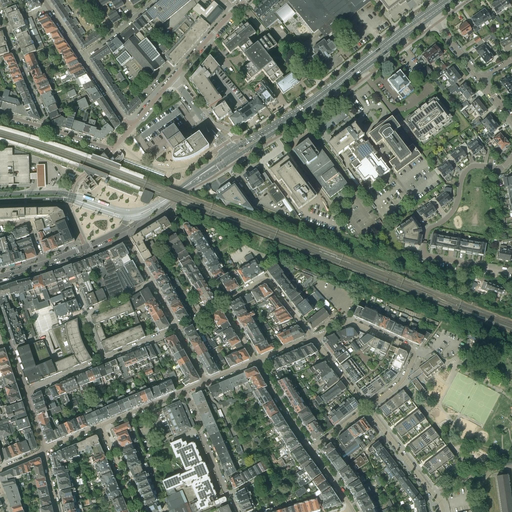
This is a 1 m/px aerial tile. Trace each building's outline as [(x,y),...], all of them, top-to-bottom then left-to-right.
[(57,11),(63,7),(62,5),(65,3),(63,0),(54,7),(57,11)] [(110,2),(108,0),(103,0),(99,3),(102,7),(104,9),(108,7),(106,4),(110,2)] [(192,0),(191,0),(162,0),(146,13),(154,22),(155,22),(159,27),(162,25),(192,0)] [(265,0),(261,4),(269,12),(271,10),(269,9),(272,7),(265,0)] [(290,0),(285,4),(276,12),(278,13),(277,14),(281,19),(282,20),(293,12),(291,10),(293,8),(314,34),(324,25),(330,33),(355,13),(369,2),(367,0),(290,0)] [(378,0),(388,12),(398,4),(400,6),(407,0),(378,0)] [(499,11),(502,9),(497,0),(493,3),(491,5),(497,15),(500,13),(499,11)] [(497,0),(502,9),(506,6),(507,8),(510,6),(506,0),(497,0)] [(124,5),(121,1),(113,6),(116,10),(124,5)] [(205,11),(198,4),(192,10),(200,17),(210,27),(224,11),(214,2),(205,11)] [(27,9),(28,12),(41,7),(41,6),(39,3),(28,7),(29,8),(27,9)] [(261,4),(257,8),(263,14),(266,12),(267,14),(269,12),(261,4)] [(23,20),(21,17),(17,6),(12,8),(5,11),(11,26),(24,57),(44,48),(42,43),(34,46),(23,20)] [(60,16),(69,9),(67,7),(64,9),(63,7),(57,11),(60,16)] [(253,12),(258,19),(261,16),(263,18),(265,16),(263,14),(257,8),(253,12)] [(63,20),(68,17),(69,16),(68,14),(71,12),(69,9),(60,16),(63,20)] [(495,19),(495,18),(493,15),(490,17),(485,10),(482,12),(481,11),(477,14),(484,24),(488,21),(488,22),(491,20),(492,21),(495,19)] [(110,11),(106,13),(107,15),(107,16),(110,20),(118,15),(115,11),(112,13),(110,11)] [(276,12),(275,12),(273,13),(262,24),(267,29),(278,20),(281,19),(277,14),(278,13),(276,12)] [(142,17),(151,27),(153,25),(151,22),(152,21),(153,23),(154,22),(146,13),(142,17)] [(480,26),(484,24),(477,14),(473,17),(474,17),(471,19),(476,26),(473,28),(476,33),(479,30),(478,29),(481,27),(480,26)] [(41,24),(51,20),(48,16),(46,15),(34,21),(36,25),(39,23),(40,24),(41,24)] [(117,22),(121,19),(118,15),(110,20),(113,24),(114,26),(118,24),(117,22)] [(138,20),(144,28),(146,26),(148,28),(151,27),(142,17),(138,20)] [(210,27),(200,17),(197,21),(198,22),(172,51),(165,59),(168,63),(174,68),(210,27)] [(222,44),(218,47),(239,73),(247,83),(250,81),(252,79),(261,72),(251,60),(274,41),(269,35),(266,32),(267,31),(256,17),(253,19),(247,24),(244,27),(242,24),(240,25),(226,39),(225,41),(226,41),(222,44)] [(68,27),(77,21),(75,19),(72,20),(71,18),(70,19),(64,23),(68,27)] [(54,25),(51,20),(41,24),(42,27),(38,28),(39,31),(44,29),(54,25)] [(133,24),(139,32),(142,30),(144,32),(146,30),(144,28),(138,20),(133,24)] [(79,24),(77,21),(68,27),(71,32),(77,28),(76,26),(79,24)] [(461,26),(458,29),(463,36),(464,37),(467,35),(468,36),(473,33),(466,23),(465,22),(461,25),(461,26)] [(146,39),(144,38),(143,36),(139,32),(133,24),(118,37),(124,45),(123,46),(126,49),(134,59),(149,77),(161,67),(165,63),(163,60),(165,59),(162,55),(168,50),(167,49),(163,44),(156,50),(146,39)] [(58,31),(54,25),(44,29),(47,36),(50,34),(58,31)] [(73,36),(83,30),(81,28),(78,29),(77,28),(71,32),(73,36)] [(85,33),(83,30),(73,36),(77,41),(82,38),(83,37),(82,35),(85,33)] [(58,31),(50,34),(52,40),(62,36),(58,31)] [(97,31),(93,34),(97,41),(102,38),(97,31)] [(0,56),(9,53),(3,32),(0,32),(0,56)] [(93,34),(89,37),(93,44),(97,41),(93,34)] [(471,37),(476,44),(476,43),(481,40),(476,34),(471,37)] [(481,40),(476,43),(479,46),(479,47),(483,44),(485,43),(485,42),(488,40),(489,42),(493,39),(490,35),(489,35),(481,40)] [(62,36),(52,40),(55,46),(65,41),(62,36)] [(116,38),(112,42),(119,50),(123,46),(116,38)] [(332,52),(336,49),(331,43),(329,40),(325,43),(324,41),(312,49),(314,52),(313,53),(315,55),(312,58),(317,64),(321,61),(322,62),(324,60),(333,53),(332,52)] [(510,50),(504,40),(499,43),(500,45),(505,53),(510,50)] [(57,50),(68,46),(65,41),(55,46),(57,50)] [(86,41),(85,42),(80,45),(82,49),(84,50),(89,46),(86,41)] [(274,41),(251,60),(261,72),(262,71),(272,83),(273,84),(275,82),(277,84),(284,79),(282,77),(283,76),(282,74),(266,54),(277,45),(274,41)] [(119,50),(112,42),(107,46),(113,55),(119,50)] [(479,47),(479,46),(475,49),(481,57),(489,51),(489,50),(491,48),(487,43),(480,48),(479,47)] [(71,50),(68,46),(57,50),(59,55),(71,50)] [(435,58),(436,60),(442,55),(435,46),(432,48),(432,47),(429,50),(435,58)] [(107,47),(102,50),(106,56),(110,52),(107,47)] [(130,62),(134,59),(126,49),(115,57),(116,59),(122,66),(129,60),(130,62)] [(62,56),(64,60),(74,55),(71,50),(59,55),(60,57),(62,56)] [(101,58),(106,56),(102,50),(98,53),(101,58)] [(429,65),(436,60),(435,58),(429,50),(425,53),(425,54),(422,56),(429,65)] [(491,54),(489,51),(481,57),(486,63),(488,62),(492,59),(492,58),(495,57),(492,53),(491,54)] [(98,53),(93,56),(96,61),(98,60),(98,61),(101,58),(98,53)] [(5,62),(6,62),(14,60),(12,55),(13,55),(11,54),(0,57),(0,63),(1,63),(5,62)] [(24,58),(27,65),(36,61),(33,54),(24,58)] [(78,60),(74,55),(64,60),(66,65),(67,65),(78,60)] [(210,56),(201,66),(191,79),(209,108),(222,99),(219,96),(218,97),(207,81),(219,67),(220,68),(210,56)] [(338,57),(328,63),(332,70),(342,64),(338,57)] [(17,65),(14,60),(6,62),(8,66),(7,67),(7,68),(9,67),(17,65)] [(67,65),(70,70),(81,65),(78,60),(67,65)] [(98,60),(96,61),(92,64),(95,68),(101,64),(98,61),(98,60)] [(104,69),(101,64),(95,68),(98,73),(104,69)] [(84,70),(81,65),(70,70),(67,71),(67,72),(68,72),(70,75),(69,76),(69,77),(73,75),(84,70)] [(446,72),(444,70),(435,78),(437,80),(444,75),(448,80),(450,78),(457,73),(452,67),(446,72)] [(42,75),(40,69),(31,73),(33,79),(42,75)] [(98,73),(101,77),(107,73),(104,69),(98,73)] [(21,76),(19,70),(10,73),(12,79),(21,76)] [(88,75),(84,70),(73,75),(76,80),(88,75)] [(400,72),(388,81),(391,85),(391,86),(394,90),(394,89),(398,94),(398,93),(402,99),(414,90),(409,84),(400,72)] [(110,78),(107,73),(101,77),(104,82),(110,78)] [(284,79),(277,84),(276,84),(283,94),(299,83),(292,73),(284,79)] [(448,80),(447,81),(451,86),(448,88),(451,91),(457,86),(455,84),(461,79),(457,73),(451,78),(448,80)] [(45,74),(42,75),(33,79),(36,85),(47,80),(45,74)] [(505,89),(511,83),(511,80),(511,79),(511,78),(511,76),(511,74),(511,75),(508,78),(507,77),(502,80),(500,82),(505,89)] [(63,84),(66,82),(70,81),(70,80),(71,79),(72,81),(74,81),(76,80),(73,75),(69,77),(67,78),(66,78),(61,80),(63,84)] [(79,88),(92,82),(88,75),(76,80),(79,88)] [(16,84),(23,80),(21,76),(12,79),(14,84),(16,84)] [(104,82),(107,86),(113,82),(110,78),(104,82)] [(255,93),(266,106),(270,103),(271,104),(276,99),(275,98),(276,98),(274,95),(273,96),(271,93),(272,92),(267,86),(267,85),(267,84),(264,79),(262,81),(262,82),(258,85),(260,88),(259,89),(255,93)] [(26,86),(23,80),(16,84),(18,88),(16,89),(16,90),(26,86)] [(49,86),(47,80),(36,85),(38,90),(49,86)] [(95,87),(92,82),(79,88),(80,90),(83,88),(85,92),(95,87)] [(450,92),(449,92),(452,95),(455,92),(457,94),(461,91),(463,94),(469,89),(465,83),(459,88),(457,86),(451,91),(450,92)] [(109,89),(111,93),(117,89),(115,85),(109,89)] [(28,92),(26,86),(16,90),(17,91),(19,90),(20,95),(21,95),(28,92)] [(49,86),(38,90),(41,96),(51,92),(52,91),(53,91),(52,90),(51,90),(49,86)] [(88,96),(89,99),(99,92),(95,87),(85,92),(88,96)] [(120,93),(117,89),(111,93),(114,97),(120,93)] [(469,89),(463,94),(466,97),(465,98),(467,100),(474,95),(469,89)] [(75,96),(77,96),(74,90),(68,93),(67,93),(70,99),(75,96)] [(30,118),(27,113),(26,110),(24,107),(21,103),(21,102),(20,101),(15,91),(12,93),(5,91),(3,97),(0,108),(0,109),(13,113),(12,113),(30,118)] [(31,98),(28,92),(21,95),(20,95),(20,96),(21,96),(22,100),(20,101),(21,102),(31,98)] [(52,94),(51,92),(41,96),(43,101),(52,97),(51,94),(52,94)] [(103,97),(99,92),(89,99),(91,101),(93,104),(94,103),(96,102),(103,97)] [(114,97),(117,102),(123,98),(120,93),(114,97)] [(133,100),(138,107),(142,103),(138,98),(137,96),(133,100)] [(253,100),(248,103),(256,114),(265,108),(257,97),(255,96),(253,98),(253,100)] [(52,97),(43,101),(46,109),(56,105),(53,97),(52,97)] [(96,102),(99,106),(105,102),(103,97),(96,102)] [(25,107),(33,103),(31,98),(21,102),(21,103),(23,102),(25,107)] [(77,102),(78,106),(81,111),(89,107),(85,98),(82,100),(78,101),(77,102)] [(126,102),(123,98),(117,102),(120,106),(126,102)] [(405,123),(410,130),(420,142),(421,142),(423,142),(450,121),(450,119),(451,118),(436,99),(435,99),(433,99),(406,120),(406,122),(405,123)] [(475,111),(482,105),(478,100),(470,106),(468,103),(463,107),(458,111),(460,113),(468,107),(469,108),(471,108),(474,112),(475,111)] [(257,115),(256,114),(248,103),(247,101),(237,109),(236,110),(237,112),(244,122),(245,123),(257,115)] [(68,117),(67,120),(65,129),(71,131),(74,120),(76,114),(78,106),(77,102),(72,104),(73,106),(74,107),(72,113),(73,113),(71,118),(68,117)] [(109,107),(105,102),(99,106),(103,112),(109,107)] [(27,113),(30,118),(39,121),(40,119),(33,103),(25,107),(24,107),(26,110),(30,109),(31,111),(27,113)] [(235,128),(244,122),(237,112),(233,115),(232,114),(224,103),(212,112),(219,121),(223,119),(228,125),(231,123),(235,128)] [(58,110),(56,105),(46,109),(49,115),(58,110)] [(479,117),(487,111),(482,105),(475,111),(479,117)] [(129,116),(132,113),(127,106),(123,111),(127,116),(129,116)] [(103,112),(106,116),(112,112),(109,107),(103,112)] [(58,110),(49,115),(51,120),(59,117),(61,116),(60,113),(63,112),(62,109),(58,110)] [(115,116),(112,112),(106,116),(109,121),(115,116)] [(83,135),(85,126),(85,125),(86,122),(88,114),(85,113),(83,121),(84,121),(83,123),(74,120),(71,131),(83,135)] [(53,125),(65,129),(67,120),(63,118),(64,117),(63,116),(61,117),(61,118),(52,122),(53,125)] [(109,121),(106,123),(114,131),(120,125),(120,124),(115,116),(109,121)] [(481,124),(485,129),(494,121),(492,118),(491,119),(489,116),(482,122),(480,119),(476,123),(479,126),(481,124)] [(397,173),(420,155),(412,145),(406,150),(394,134),(393,133),(400,128),(392,117),(382,125),(381,124),(378,127),(378,128),(368,135),(376,146),(382,141),(395,158),(389,163),(397,173)] [(89,123),(86,122),(85,125),(85,126),(83,135),(88,136),(93,121),(89,120),(89,123)] [(108,135),(114,131),(106,123),(104,120),(101,122),(103,124),(105,126),(103,128),(108,135)] [(96,122),(93,121),(88,136),(94,138),(96,131),(97,129),(94,128),(96,122)] [(497,125),(494,121),(485,129),(489,134),(486,136),(489,139),(489,138),(493,135),(491,133),(498,127),(497,125)] [(186,143),(180,134),(174,125),(161,134),(171,148),(174,152),(173,154),(173,156),(172,158),(172,159),(173,160),(173,161),(174,161),(175,162),(176,162),(177,162),(181,161),(184,161),(186,160),(189,159),(192,159),(195,157),(198,155),(209,148),(199,134),(186,143)] [(354,125),(333,140),(328,145),(330,148),(329,148),(328,148),(344,169),(346,168),(342,163),(342,162),(338,156),(348,148),(357,159),(351,163),(364,181),(370,177),(374,182),(389,171),(380,159),(378,161),(374,155),(376,154),(367,142),(365,144),(361,138),(363,136),(354,125)] [(102,140),(108,135),(103,128),(101,130),(102,131),(100,132),(96,131),(94,138),(100,140),(102,140)] [(495,142),(497,145),(504,139),(500,134),(491,141),(489,138),(489,139),(485,142),(487,144),(491,141),(492,144),(495,142)] [(471,143),(472,144),(481,156),(485,156),(486,152),(480,144),(483,142),(478,137),(477,138),(476,139),(471,143)] [(304,166),(305,165),(330,198),(348,185),(313,138),(309,141),(308,140),(293,151),(304,166)] [(504,139),(497,145),(502,150),(506,147),(507,147),(508,147),(509,147),(509,146),(509,145),(505,139),(504,139)] [(466,146),(464,148),(465,150),(468,153),(470,151),(474,156),(474,155),(475,156),(481,156),(472,144),(468,147),(466,146)] [(459,148),(454,151),(462,162),(467,159),(465,157),(466,157),(463,152),(465,150),(464,148),(461,145),(459,147),(459,148)] [(0,149),(0,185),(9,185),(30,184),(30,180),(29,174),(29,162),(29,157),(29,155),(13,156),(12,149),(0,149)] [(447,156),(449,159),(451,162),(453,160),(456,164),(457,163),(458,165),(462,162),(454,151),(450,155),(449,154),(447,156)] [(288,157),(269,170),(278,182),(281,180),(293,196),(290,198),(298,210),(317,196),(308,184),(305,187),(293,171),(296,169),(288,157)] [(446,162),(442,165),(451,178),(453,172),(453,171),(450,166),(453,164),(451,162),(449,159),(446,161),(446,162)] [(46,165),(37,166),(38,174),(29,174),(30,180),(38,179),(39,187),(46,187),(46,165)] [(452,178),(451,178),(442,165),(437,169),(437,168),(434,170),(438,176),(440,174),(447,182),(451,182),(452,178)] [(285,199),(274,183),(273,185),(265,173),(259,177),(258,175),(255,171),(251,174),(251,173),(249,174),(248,175),(247,175),(245,176),(245,177),(244,177),(248,183),(246,184),(248,187),(250,186),(253,190),(256,193),(258,196),(258,195),(267,189),(268,190),(267,191),(276,205),(285,199)] [(508,187),(511,186),(511,175),(511,176),(511,177),(508,178),(508,177),(504,178),(504,174),(496,176),(497,179),(503,178),(504,184),(505,185),(505,187),(508,187)] [(91,191),(98,186),(92,179),(90,181),(88,179),(87,180),(84,182),(83,182),(86,185),(85,186),(84,187),(84,188),(84,189),(85,189),(85,190),(86,190),(87,190),(88,190),(89,189),(91,191)] [(215,205),(223,207),(226,211),(228,209),(254,217),(253,211),(250,210),(249,210),(248,209),(240,198),(234,191),(232,193),(229,188),(229,184),(225,186),(224,187),(223,187),(223,188),(222,189),(221,188),(221,189),(220,190),(219,190),(216,193),(216,199),(215,205)] [(439,195),(440,196),(448,206),(451,202),(450,201),(451,200),(447,196),(450,194),(451,189),(446,189),(443,191),(444,191),(439,195)] [(434,198),(431,200),(435,205),(438,203),(441,208),(442,207),(444,210),(448,206),(440,196),(435,200),(434,198)] [(430,204),(425,207),(433,217),(437,215),(435,212),(436,212),(433,207),(435,205),(431,200),(428,202),(430,204)] [(433,217),(425,207),(424,206),(420,210),(419,209),(416,211),(420,217),(423,215),(426,219),(427,218),(428,220),(433,217)] [(52,216),(54,215),(63,212),(57,208),(28,209),(0,210),(0,221),(13,221),(19,220),(25,219),(34,218),(35,222),(52,216)] [(52,216),(35,222),(34,222),(36,227),(56,220),(56,219),(54,215),(52,216)] [(420,227),(413,217),(395,230),(399,236),(398,243),(420,247),(422,235),(420,227)] [(166,219),(164,218),(157,222),(163,231),(166,236),(174,231),(171,226),(169,224),(166,219)] [(380,224),(383,229),(385,227),(379,219),(375,222),(378,225),(380,224)] [(36,227),(36,229),(37,231),(45,229),(49,227),(50,229),(56,227),(55,225),(58,224),(56,220),(36,227)] [(56,227),(64,246),(75,242),(66,220),(58,224),(55,225),(56,227)] [(145,242),(163,231),(157,222),(140,234),(144,241),(145,241),(145,242)] [(183,228),(189,238),(199,232),(197,229),(195,228),(193,230),(192,228),(192,227),(190,223),(188,225),(186,224),(184,222),(182,223),(184,226),(183,228)] [(380,224),(378,225),(374,228),(378,234),(383,229),(380,224)] [(29,235),(26,226),(11,232),(13,236),(15,241),(20,239),(29,235)] [(50,229),(58,248),(64,246),(56,227),(50,229)] [(44,232),(52,251),(58,248),(50,229),(44,232)] [(44,231),(38,233),(44,254),(52,251),(44,232),(44,231)] [(199,232),(189,238),(193,243),(203,237),(205,237),(203,233),(201,234),(200,231),(199,232)] [(16,243),(15,241),(13,236),(11,232),(6,234),(9,242),(11,242),(14,253),(12,253),(15,264),(22,262),(19,254),(17,248),(16,243)] [(1,239),(9,265),(15,264),(12,253),(11,248),(8,248),(5,238),(5,236),(5,234),(2,235),(2,234),(0,234),(1,235),(0,236),(1,239)] [(144,241),(140,234),(134,237),(131,239),(136,246),(140,254),(154,247),(155,247),(152,241),(147,244),(146,243),(145,243),(144,244),(143,242),(144,241)] [(171,247),(180,242),(176,234),(167,240),(171,247)] [(436,247),(438,236),(432,235),(431,239),(431,242),(430,246),(436,247)] [(203,237),(193,243),(196,250),(207,243),(207,244),(208,243),(206,239),(204,240),(203,237)] [(16,243),(17,248),(32,243),(30,238),(16,243)] [(0,252),(4,267),(9,265),(1,239),(0,239),(0,252)] [(185,250),(180,242),(171,247),(172,248),(171,248),(174,253),(171,254),(174,258),(176,256),(185,250)] [(34,249),(32,243),(17,248),(19,254),(34,249)] [(208,246),(207,244),(207,243),(196,250),(200,256),(212,249),(212,248),(210,245),(208,246)] [(479,243),(479,244),(477,254),(483,255),(484,255),(484,251),(485,251),(485,249),(486,245),(485,245),(485,244),(479,243)] [(115,248),(124,265),(124,266),(132,261),(123,244),(115,248)] [(154,247),(140,254),(144,261),(158,254),(154,247)] [(123,265),(124,265),(115,248),(107,252),(124,294),(127,292),(117,269),(123,265)] [(34,249),(19,254),(22,262),(36,257),(34,249)] [(215,254),(212,249),(200,256),(203,261),(215,254)] [(178,263),(189,256),(185,250),(176,256),(178,260),(177,260),(177,259),(174,261),(175,262),(170,265),(171,268),(176,265),(176,264),(178,263)] [(504,260),(506,251),(499,250),(499,254),(497,254),(497,259),(498,259),(504,260)] [(107,252),(99,255),(107,275),(102,278),(105,286),(110,299),(124,294),(107,252)] [(145,262),(148,269),(158,263),(165,259),(162,253),(154,257),(145,262)] [(203,261),(207,267),(218,260),(215,254),(203,261)] [(253,258),(251,254),(244,258),(246,262),(253,258)] [(101,275),(102,278),(107,275),(99,255),(94,257),(99,270),(101,275)] [(181,268),(192,262),(189,256),(178,263),(181,268)] [(98,270),(99,270),(94,257),(87,260),(92,271),(98,268),(98,270)] [(87,260),(82,262),(86,273),(92,271),(87,260)] [(207,267),(211,275),(221,269),(225,266),(223,263),(221,264),(218,260),(207,267)] [(245,283),(263,273),(256,260),(237,271),(245,283)] [(144,282),(132,261),(124,266),(124,265),(123,265),(135,287),(144,282)] [(267,270),(270,275),(279,268),(274,261),(271,263),(273,265),(267,270)] [(87,275),(86,273),(82,262),(77,264),(84,283),(86,288),(88,292),(93,290),(87,275)] [(198,271),(192,262),(181,268),(182,269),(181,269),(186,278),(187,277),(198,271)] [(161,269),(158,263),(148,269),(152,275),(161,269)] [(86,288),(84,283),(77,264),(72,266),(78,282),(79,284),(81,290),(86,303),(88,308),(93,306),(89,295),(88,292),(86,288)] [(127,292),(135,287),(123,265),(117,269),(127,292)] [(72,266),(63,269),(69,282),(70,286),(71,288),(72,287),(71,284),(78,282),(72,266)] [(281,271),(279,268),(270,275),(275,280),(283,273),(285,272),(284,269),(281,271)] [(63,269),(58,271),(63,284),(64,284),(65,289),(70,286),(69,282),(63,269)] [(152,275),(155,281),(165,276),(161,269),(152,275)] [(215,281),(219,278),(225,275),(221,269),(211,275),(215,281)] [(58,271),(52,273),(59,290),(60,291),(65,289),(64,284),(63,284),(58,271)] [(186,279),(191,286),(203,280),(198,272),(187,278),(186,279)] [(285,272),(283,273),(275,280),(278,285),(286,279),(289,277),(285,272)] [(52,273),(41,276),(48,296),(54,294),(56,293),(60,291),(59,290),(52,273)] [(228,273),(225,275),(219,278),(223,285),(232,280),(228,273)] [(50,299),(48,296),(41,276),(30,279),(29,279),(37,300),(38,304),(50,300),(49,300),(50,299)] [(169,283),(165,276),(155,281),(160,289),(161,288),(160,287),(169,283)] [(100,288),(105,286),(102,278),(99,279),(96,280),(100,288)] [(173,289),(181,285),(179,282),(177,278),(169,283),(160,287),(161,288),(160,289),(163,295),(164,294),(173,289)] [(29,279),(25,280),(32,300),(32,301),(35,300),(36,300),(37,300),(29,279)] [(228,294),(239,287),(234,279),(232,280),(223,285),(228,294)] [(283,291),(290,285),(293,283),(291,281),(289,282),(286,279),(278,285),(283,291)] [(25,280),(21,281),(27,299),(29,299),(29,301),(32,300),(25,280)] [(206,286),(203,280),(191,286),(191,287),(192,287),(195,292),(196,291),(206,286)] [(21,281),(17,282),(21,296),(19,296),(23,306),(25,306),(26,310),(30,308),(21,281)] [(495,286),(488,283),(488,282),(486,281),(485,283),(483,287),(485,288),(493,291),(495,286)] [(22,307),(23,306),(19,296),(21,296),(17,282),(8,285),(12,300),(16,299),(18,303),(18,302),(20,307),(22,307)] [(8,285),(0,287),(0,288),(2,297),(4,304),(0,305),(1,306),(9,304),(13,303),(12,300),(8,285)] [(264,299),(265,301),(266,301),(274,296),(266,286),(266,285),(264,285),(258,288),(264,299)] [(293,288),(290,285),(283,291),(287,296),(296,289),(297,288),(295,286),(293,288)] [(200,297),(210,291),(206,286),(196,291),(200,297)] [(505,291),(503,291),(503,289),(495,286),(493,291),(501,295),(501,294),(503,295),(505,291)] [(71,288),(66,291),(75,313),(80,311),(71,288)] [(154,299),(153,297),(148,288),(130,298),(135,309),(144,305),(144,304),(154,299)] [(261,302),(260,301),(264,299),(258,288),(251,292),(257,303),(258,302),(258,303),(261,302)] [(98,304),(107,300),(103,290),(101,289),(94,293),(98,304)] [(173,289),(164,294),(163,295),(167,302),(168,301),(176,296),(173,289)] [(287,296),(291,302),(299,295),(300,295),(302,293),(300,290),(298,292),(296,289),(287,296)] [(66,291),(60,293),(61,295),(69,315),(75,313),(66,291)] [(212,296),(210,291),(200,297),(201,300),(199,301),(200,303),(200,304),(203,302),(202,302),(212,296)] [(93,293),(89,295),(93,306),(98,304),(94,293),(93,293)] [(253,300),(249,293),(243,297),(247,304),(253,300)] [(50,300),(52,306),(57,320),(69,315),(61,295),(50,299),(49,300),(50,300)] [(303,301),(299,295),(291,302),(295,307),(303,301)] [(167,302),(171,308),(172,308),(171,307),(180,302),(176,296),(168,301),(167,302)] [(215,300),(212,296),(202,302),(203,302),(205,307),(214,302),(215,300)] [(270,311),(272,313),(282,307),(274,296),(266,301),(265,301),(264,302),(266,305),(265,305),(266,306),(268,304),(272,309),(270,311)] [(231,304),(230,306),(234,312),(244,306),(246,305),(244,301),(243,302),(240,298),(237,300),(233,303),(231,304)] [(157,305),(154,299),(144,304),(144,305),(148,311),(157,305)] [(52,306),(50,300),(38,304),(37,300),(36,300),(35,300),(32,301),(35,310),(32,311),(33,313),(32,313),(52,306)] [(295,307),(303,317),(313,310),(305,300),(303,301),(295,307)] [(333,307),(326,300),(322,304),(329,311),(330,310),(333,307)] [(133,309),(130,302),(91,317),(95,326),(95,327),(95,329),(96,331),(98,336),(100,343),(101,343),(105,354),(145,337),(137,316),(133,318),(137,327),(106,340),(99,322),(102,321),(104,325),(107,323),(106,320),(112,317),(114,321),(118,319),(116,316),(122,313),(124,317),(134,313),(133,309)] [(184,309),(180,302),(171,307),(172,308),(171,308),(174,314),(184,309)] [(15,309),(13,303),(9,304),(1,306),(3,312),(11,310),(13,309),(15,309)] [(364,310),(359,319),(366,322),(373,305),(370,304),(369,308),(365,306),(364,308),(364,310)] [(161,312),(157,305),(148,311),(150,315),(147,317),(148,319),(149,318),(161,312)] [(376,307),(373,305),(366,322),(372,324),(378,312),(374,310),(376,307)] [(234,312),(237,318),(246,312),(246,313),(247,312),(245,308),(246,308),(244,306),(234,312)] [(286,311),(282,307),(272,313),(269,315),(271,317),(274,315),(275,316),(286,311)] [(357,307),(353,316),(359,319),(364,310),(357,307)] [(11,310),(3,312),(4,317),(10,315),(10,316),(11,316),(12,317),(18,315),(17,311),(16,311),(16,308),(15,309),(13,309),(11,310)] [(330,316),(329,316),(327,314),(323,308),(306,322),(313,330),(314,328),(328,318),(330,316)] [(180,321),(188,317),(184,309),(174,314),(178,321),(180,321)] [(214,322),(214,321),(224,316),(221,311),(219,310),(206,318),(210,324),(214,322)] [(4,317),(8,329),(14,327),(14,328),(15,327),(15,329),(22,326),(22,327),(28,324),(28,323),(31,322),(27,311),(24,312),(24,313),(18,315),(12,317),(11,316),(10,316),(10,315),(4,317)] [(276,319),(277,320),(289,315),(286,311),(275,316),(275,317),(272,319),(274,321),(276,319)] [(149,318),(150,320),(152,319),(155,323),(165,318),(161,312),(149,318)] [(246,312),(237,318),(241,324),(252,317),(255,315),(253,312),(247,315),(246,313),(246,312)] [(380,313),(378,312),(372,324),(378,327),(383,317),(384,314),(380,313)] [(292,319),(289,315),(277,320),(275,322),(276,324),(279,322),(280,324),(292,319)] [(378,327),(385,330),(390,319),(388,318),(388,316),(385,315),(384,318),(383,317),(378,327)] [(391,315),(390,319),(385,330),(390,333),(395,322),(392,321),(395,316),(391,315)] [(228,322),(224,316),(214,321),(218,327),(220,326),(228,322)] [(253,319),(252,317),(241,324),(244,329),(254,323),(252,320),(253,319)] [(390,333),(396,335),(403,319),(400,317),(397,323),(395,322),(390,333)] [(169,326),(165,318),(155,323),(157,328),(156,329),(157,332),(168,328),(169,326)] [(77,319),(60,327),(59,327),(56,328),(55,326),(51,327),(65,360),(59,362),(58,363),(53,365),(43,340),(17,350),(17,352),(16,353),(27,385),(27,386),(28,386),(29,386),(38,382),(63,372),(67,370),(69,369),(72,368),(73,368),(80,365),(79,364),(81,362),(82,364),(92,360),(87,351),(85,349),(83,343),(82,341),(81,338),(80,336),(79,333),(78,328),(78,325),(77,319)] [(407,320),(403,319),(396,335),(401,337),(406,327),(404,326),(405,324),(407,320)] [(184,332),(187,337),(200,329),(205,327),(202,320),(192,326),(185,330),(184,332)] [(36,337),(31,322),(28,323),(28,324),(33,338),(36,337)] [(220,326),(218,327),(213,330),(216,336),(218,335),(231,327),(228,322),(220,326)] [(401,337),(407,340),(414,324),(411,322),(408,328),(406,327),(401,337)] [(254,323),(244,329),(247,335),(259,328),(258,326),(256,327),(254,323)] [(417,325),(414,324),(407,340),(412,342),(416,334),(418,329),(415,328),(417,325)] [(22,327),(22,326),(15,329),(15,327),(14,328),(14,327),(8,329),(14,347),(25,343),(27,342),(24,334),(22,334),(20,330),(23,329),(22,327)] [(298,339),(304,337),(304,335),(298,327),(297,326),(293,327),(293,328),(293,329),(298,339)] [(210,340),(203,344),(208,352),(208,353),(211,351),(216,347),(213,341),(219,338),(223,345),(225,343),(228,342),(228,341),(236,336),(231,327),(218,335),(216,336),(214,338),(210,340)] [(259,328),(247,335),(251,341),(261,335),(262,334),(260,331),(259,328)] [(349,328),(346,329),(353,338),(355,337),(356,338),(358,336),(358,337),(359,336),(354,329),(351,328),(349,328)] [(202,332),(200,329),(187,337),(190,343),(200,338),(201,337),(199,334),(202,332)] [(298,339),(293,329),(288,330),(293,341),(298,339)] [(353,339),(353,338),(346,329),(341,332),(348,342),(351,341),(350,340),(352,338),(353,339)] [(283,333),(288,343),(293,341),(288,330),(287,331),(283,333)] [(344,346),(348,342),(341,332),(335,334),(344,346)] [(416,334),(412,342),(419,345),(421,345),(421,344),(423,338),(426,340),(430,335),(426,332),(423,337),(416,334)] [(283,345),(288,343),(283,333),(277,335),(276,336),(277,337),(283,345)] [(194,349),(203,344),(210,340),(206,334),(205,335),(201,337),(200,338),(190,343),(194,349)] [(251,341),(254,347),(266,341),(267,341),(265,338),(263,339),(261,335),(251,341)] [(335,358),(336,360),(348,351),(347,350),(346,348),(344,347),(342,349),(341,347),(342,346),(334,335),(322,339),(322,341),(335,358)] [(364,346),(374,338),(367,335),(361,340),(356,343),(356,344),(359,348),(360,348),(361,348),(364,346)] [(173,336),(162,341),(168,351),(180,345),(175,337),(173,336)] [(240,342),(236,336),(228,341),(228,342),(230,345),(230,346),(231,347),(234,346),(234,345),(240,342)] [(370,348),(375,350),(379,341),(374,338),(374,339),(370,348)] [(259,354),(260,355),(274,349),(272,344),(272,343),(268,345),(266,341),(254,347),(259,354)] [(346,348),(347,350),(348,351),(336,360),(340,365),(350,357),(361,348),(360,348),(359,348),(356,344),(356,343),(355,341),(346,348)] [(380,352),(384,343),(379,341),(375,350),(380,352)] [(238,352),(244,350),(240,343),(240,342),(234,345),(234,346),(238,352)] [(389,345),(384,343),(380,352),(379,354),(384,356),(389,346),(389,345)] [(156,344),(155,344),(152,345),(157,356),(161,354),(156,346),(156,344)] [(208,352),(203,344),(194,349),(199,358),(208,352)] [(311,356),(314,354),(316,356),(319,354),(312,345),(310,344),(305,347),(311,356)] [(180,345),(168,351),(167,351),(169,354),(168,355),(169,358),(170,357),(170,358),(183,351),(180,345)] [(151,346),(145,348),(151,362),(155,360),(156,362),(159,361),(157,358),(151,346)] [(312,358),(311,356),(305,347),(299,349),(305,360),(306,363),(310,361),(309,359),(312,358)] [(145,348),(139,351),(145,366),(148,364),(151,363),(151,362),(145,348)] [(301,362),(305,360),(299,349),(291,353),(296,362),(300,368),(303,366),(301,362)] [(406,353),(398,349),(398,350),(396,355),(405,359),(407,355),(406,353)] [(244,362),(249,360),(249,358),(244,350),(238,352),(244,362)] [(142,367),(145,366),(139,351),(133,353),(138,365),(141,364),(142,367)] [(183,351),(170,358),(172,360),(174,364),(187,357),(183,351)] [(214,356),(211,351),(208,353),(208,352),(199,358),(202,364),(211,359),(211,358),(213,358),(213,357),(214,356)] [(238,352),(232,355),(237,365),(244,362),(238,352)] [(133,353),(128,355),(134,370),(137,369),(140,368),(138,365),(133,353)] [(293,364),(296,362),(291,353),(284,356),(290,366),(294,365),(293,364)] [(0,364),(9,362),(7,355),(0,357),(0,364)] [(134,370),(128,355),(122,358),(130,377),(135,375),(134,370)] [(230,368),(237,365),(232,355),(228,357),(225,358),(230,368)] [(396,355),(394,361),(403,365),(405,359),(396,355)] [(423,373),(422,374),(425,379),(427,380),(441,370),(440,368),(444,365),(440,361),(438,358),(437,356),(436,355),(419,368),(423,373)] [(277,359),(284,369),(285,373),(288,371),(285,367),(286,367),(287,368),(290,366),(284,356),(277,359)] [(187,357),(174,364),(175,366),(176,366),(178,369),(190,362),(187,357)] [(124,379),(130,377),(122,358),(116,360),(124,379)] [(213,362),(211,359),(202,364),(206,370),(216,364),(215,361),(213,362)] [(271,361),(276,371),(279,376),(281,379),(284,378),(282,374),(283,374),(280,371),(284,369),(277,359),(271,361)] [(118,382),(124,379),(116,360),(109,363),(113,373),(114,376),(115,375),(118,382)] [(353,365),(352,365),(349,360),(341,366),(345,371),(353,365)] [(400,370),(403,365),(394,361),(391,366),(400,370)] [(0,371),(11,368),(9,362),(0,364),(0,371)] [(190,362),(178,369),(181,374),(183,373),(185,376),(195,371),(190,362)] [(319,374),(329,367),(325,362),(324,362),(309,369),(313,374),(317,371),(319,374)] [(113,373),(109,363),(103,366),(111,385),(117,382),(116,380),(110,382),(110,381),(113,379),(111,374),(113,373)] [(353,365),(345,371),(348,375),(357,368),(357,369),(358,368),(354,363),(352,365),(353,365)] [(211,376),(219,372),(221,371),(216,364),(206,370),(208,375),(211,376)] [(111,385),(103,366),(97,368),(105,387),(111,385)] [(389,371),(397,377),(399,374),(400,370),(391,366),(389,371)] [(317,382),(332,371),(329,367),(319,374),(313,378),(317,382)] [(0,374),(1,378),(13,374),(11,368),(0,371),(0,374)] [(105,387),(97,368),(92,370),(100,389),(105,387)] [(250,370),(253,377),(259,375),(256,369),(254,368),(250,370)] [(357,368),(348,375),(351,380),(359,373),(359,374),(360,373),(357,369),(357,368)] [(90,383),(92,388),(94,392),(100,389),(92,370),(86,373),(90,383)] [(244,372),(244,374),(247,380),(253,377),(250,370),(244,372)] [(195,371),(185,376),(187,380),(182,382),(183,385),(184,384),(185,386),(189,384),(198,381),(199,379),(195,371)] [(336,376),(332,371),(317,382),(319,385),(324,381),(326,383),(336,376)] [(397,377),(389,371),(385,374),(391,382),(395,379),(397,377)] [(94,392),(92,388),(90,383),(86,373),(80,375),(86,390),(87,390),(88,394),(94,392)] [(359,373),(351,380),(355,384),(363,378),(359,374),(359,373)] [(1,378),(0,378),(0,386),(3,385),(5,385),(6,388),(16,385),(13,374),(1,378)] [(248,382),(247,380),(244,374),(229,380),(233,389),(248,382)] [(385,374),(380,378),(386,386),(391,382),(385,374)] [(422,374),(416,379),(419,383),(425,379),(422,374)] [(87,390),(86,390),(80,375),(74,378),(78,388),(79,389),(79,390),(82,397),(88,394),(87,390)] [(259,375),(253,377),(247,380),(248,382),(249,385),(249,386),(263,380),(259,375)] [(336,376),(326,383),(327,385),(325,386),(322,389),(325,391),(339,380),(336,376)] [(74,391),(79,390),(79,389),(78,388),(74,378),(70,380),(74,391)] [(278,382),(281,387),(289,382),(291,381),(289,378),(287,378),(278,382)] [(382,389),(386,386),(380,378),(376,381),(382,389)] [(426,392),(419,383),(416,379),(415,378),(413,380),(411,382),(413,384),(421,396),(422,395),(423,394),(426,392)] [(74,391),(70,380),(61,383),(66,395),(67,395),(74,391)] [(229,380),(219,384),(223,394),(233,389),(229,380)] [(256,391),(264,388),(266,387),(263,380),(249,386),(252,392),(255,390),(256,391)] [(376,381),(375,380),(370,384),(371,385),(377,393),(382,389),(376,381)] [(164,383),(169,393),(175,390),(171,381),(164,383)] [(281,387),(284,392),(292,387),(289,382),(281,387)] [(341,392),(346,389),(340,382),(336,385),(341,392)] [(66,395),(61,383),(55,386),(60,398),(63,405),(70,402),(67,395),(66,395)] [(157,386),(161,396),(169,393),(164,383),(158,386),(157,386)] [(212,398),(223,394),(219,384),(209,389),(212,398)] [(6,388),(5,388),(6,391),(6,392),(7,396),(9,400),(10,404),(22,401),(17,387),(16,385),(6,388)] [(150,388),(155,399),(161,396),(157,386),(158,386),(157,385),(150,388)] [(341,392),(336,385),(332,388),(338,395),(341,392)] [(371,385),(366,389),(372,397),(377,393),(371,385)] [(55,386),(48,389),(51,395),(54,401),(55,404),(58,403),(56,399),(60,398),(55,386)] [(84,417),(89,427),(94,425),(99,422),(105,420),(110,418),(116,415),(121,413),(127,411),(132,408),(137,406),(143,404),(148,402),(154,399),(150,389),(147,390),(146,387),(145,386),(142,387),(140,388),(139,389),(141,393),(139,394),(136,395),(135,391),(134,391),(131,392),(129,393),(129,394),(130,398),(128,398),(125,400),(124,396),(123,396),(121,397),(118,398),(118,399),(119,402),(117,403),(115,404),(113,400),(112,400),(110,401),(107,402),(107,403),(108,407),(106,408),(104,409),(102,405),(101,405),(99,406),(96,407),(96,408),(96,409),(94,410),(92,411),(91,410),(90,409),(88,410),(85,411),(85,412),(87,416),(84,417)] [(293,387),(292,387),(284,392),(287,397),(297,391),(294,386),(293,387)] [(253,392),(257,399),(268,394),(264,388),(256,391),(253,392)] [(338,395),(332,388),(329,391),(334,398),(338,395)] [(31,398),(33,403),(51,395),(48,389),(32,395),(31,398)] [(361,392),(366,399),(369,399),(372,397),(366,389),(361,392)] [(201,416),(210,412),(203,397),(207,396),(205,390),(197,393),(196,394),(193,395),(193,397),(201,416)] [(397,394),(404,404),(410,399),(404,391),(403,390),(397,394)] [(291,403),(299,398),(296,393),(297,392),(297,391),(287,397),(291,403)] [(334,398),(329,391),(325,394),(330,401),(334,398)] [(262,407),(271,401),(268,394),(257,399),(256,400),(260,406),(261,406),(262,407)] [(330,401),(325,394),(321,397),(326,404),(330,401)] [(404,404),(397,394),(391,399),(398,409),(404,404)] [(51,395),(33,403),(35,409),(54,401),(51,395)] [(316,402),(319,405),(323,402),(318,396),(318,397),(315,399),(316,402)] [(302,403),(299,398),(291,403),(294,408),(302,403)] [(358,406),(352,398),(350,400),(349,399),(347,400),(354,410),(358,407),(358,406)] [(391,399),(385,404),(392,413),(398,409),(391,399)] [(195,427),(184,401),(183,400),(179,402),(162,409),(173,436),(195,427)] [(349,414),(354,410),(347,400),(346,400),(347,402),(345,404),(344,402),(342,404),(349,414)] [(54,401),(35,409),(37,415),(47,411),(48,411),(56,407),(55,404),(54,401)] [(266,413),(276,408),(272,402),(262,407),(266,413)] [(294,408),(297,414),(307,408),(304,402),(302,403),(294,408)] [(320,406),(319,405),(316,402),(313,404),(316,408),(312,410),(315,414),(319,411),(319,410),(321,408),(320,406)] [(5,408),(7,413),(24,408),(22,403),(5,408)] [(347,415),(349,414),(342,404),(339,406),(340,407),(338,409),(344,418),(347,415)] [(392,413),(385,404),(379,408),(386,418),(392,413)] [(51,413),(52,415),(65,410),(63,405),(56,407),(48,411),(49,413),(51,413)] [(309,407),(307,408),(297,414),(301,420),(311,414),(313,413),(309,407)] [(26,413),(24,408),(7,413),(8,419),(26,413)] [(270,419),(279,414),(276,408),(266,413),(266,414),(263,415),(265,418),(268,416),(270,419)] [(339,422),(344,418),(338,409),(335,412),(334,410),(331,412),(339,422)] [(331,412),(330,410),(325,414),(330,420),(334,426),(337,423),(339,422),(331,412)] [(412,414),(419,424),(426,419),(418,410),(412,414)] [(47,411),(37,415),(39,421),(51,418),(52,419),(52,418),(51,415),(48,416),(47,413),(47,411)] [(214,422),(210,412),(201,416),(205,426),(214,422)] [(12,423),(27,418),(26,413),(8,419),(9,421),(10,424),(12,423)] [(273,425),(283,420),(279,414),(270,419),(266,422),(268,425),(272,423),(273,425)] [(406,419),(413,429),(419,424),(412,414),(406,419)] [(306,427),(316,421),(312,415),(302,421),(306,427)] [(76,419),(81,430),(88,427),(87,427),(83,416),(76,419)] [(28,418),(27,418),(12,423),(14,428),(17,428),(18,431),(19,431),(20,431),(21,430),(30,427),(31,427),(28,418)] [(363,418),(358,422),(366,432),(371,428),(363,418)] [(0,427),(7,425),(10,424),(9,421),(8,419),(5,420),(3,421),(0,421),(0,427)] [(64,425),(60,426),(57,419),(54,420),(57,427),(62,438),(68,435),(64,425)] [(70,422),(75,432),(81,430),(76,419),(70,422)] [(413,429),(406,419),(400,424),(407,433),(413,429)] [(61,438),(54,421),(49,422),(52,430),(56,440),(61,438)] [(278,434),(288,428),(284,421),(274,427),(278,434)] [(310,434),(320,427),(316,421),(306,427),(306,428),(310,434)] [(333,427),(328,421),(327,422),(324,424),(328,430),(333,427)] [(49,422),(40,425),(43,433),(52,430),(49,422)] [(64,425),(68,435),(75,432),(70,422),(64,425)] [(129,423),(122,426),(124,433),(127,432),(134,429),(134,427),(132,422),(129,423)] [(209,436),(218,432),(214,422),(205,426),(209,436)] [(361,436),(366,432),(358,422),(354,426),(360,435),(361,436)] [(14,428),(12,423),(10,424),(7,425),(0,427),(0,436),(3,436),(3,437),(6,436),(16,433),(15,432),(14,428)] [(407,433),(400,424),(394,428),(401,438),(407,433)] [(114,431),(116,436),(124,433),(122,426),(114,429),(114,431)] [(354,426),(347,430),(357,443),(358,445),(359,444),(363,449),(366,447),(362,442),(358,437),(360,435),(354,426)] [(23,436),(32,433),(30,427),(21,430),(20,431),(19,431),(22,437),(23,436)] [(316,440),(323,434),(324,433),(320,427),(310,434),(314,440),(316,440)] [(282,439),(292,433),(288,428),(278,434),(279,436),(275,439),(277,442),(282,439)] [(426,432),(433,442),(439,437),(436,433),(432,428),(426,432)] [(52,430),(43,433),(43,434),(46,443),(48,444),(56,440),(52,430)] [(346,450),(357,443),(347,430),(337,438),(344,446),(345,449),(346,450)] [(127,432),(124,433),(116,436),(118,441),(120,446),(121,449),(131,445),(131,444),(132,444),(127,432)] [(223,442),(218,432),(209,436),(214,446),(223,442)] [(426,432),(420,437),(427,446),(433,442),(426,432)] [(23,436),(25,441),(34,438),(32,433),(23,436)] [(283,447),(296,440),(292,433),(282,439),(282,440),(281,441),(283,444),(281,445),(283,447)] [(18,456),(24,454),(20,443),(16,435),(14,436),(15,437),(14,437),(15,441),(12,442),(18,456)] [(3,437),(4,439),(5,442),(8,448),(12,459),(18,456),(12,442),(9,444),(8,441),(6,436),(3,437)] [(92,451),(94,456),(103,453),(97,438),(95,437),(76,445),(78,453),(85,450),(86,454),(92,451)] [(414,442),(421,451),(427,446),(420,437),(414,442)] [(36,449),(37,447),(34,438),(25,441),(27,442),(30,451),(31,451),(36,449)] [(162,482),(168,496),(176,493),(174,489),(183,485),(185,488),(192,485),(198,500),(192,502),(189,504),(192,511),(195,511),(196,511),(199,510),(209,506),(208,505),(209,504),(210,507),(212,506),(211,504),(214,502),(212,499),(216,497),(208,477),(208,476),(209,476),(203,463),(203,462),(202,463),(200,458),(199,458),(198,455),(199,455),(197,451),(195,448),(196,448),(193,443),(187,446),(185,442),(182,444),(181,440),(171,444),(176,458),(180,457),(187,473),(180,476),(179,475),(162,482)] [(290,453),(300,446),(296,440),(283,447),(283,448),(284,447),(286,451),(285,452),(287,454),(290,453)] [(25,441),(20,443),(24,454),(30,451),(27,442),(25,441)] [(214,446),(218,456),(227,452),(223,442),(214,446)] [(374,450),(376,453),(383,447),(381,445),(380,445),(378,442),(367,451),(365,452),(366,455),(369,453),(370,454),(374,450)] [(415,456),(421,451),(414,442),(408,446),(415,456)] [(360,448),(358,445),(357,443),(346,450),(343,453),(340,455),(330,462),(334,468),(343,461),(348,457),(358,449),(360,452),(362,450),(360,448)] [(335,450),(330,444),(323,450),(322,451),(326,456),(335,450)] [(79,458),(78,453),(76,445),(70,448),(72,460),(79,458)] [(131,445),(121,449),(124,455),(134,451),(131,445)] [(295,458),(305,453),(301,447),(292,453),(289,454),(291,457),(293,456),(295,458)] [(384,450),(383,447),(376,453),(380,457),(386,453),(384,450)] [(447,447),(441,452),(448,462),(454,457),(447,447)] [(7,461),(12,459),(8,448),(2,450),(5,460),(7,461)] [(72,460),(70,448),(64,450),(66,462),(73,461),(72,460)] [(335,450),(326,456),(330,462),(340,455),(340,454),(338,456),(337,454),(339,453),(336,449),(335,450)] [(358,449),(348,457),(350,460),(361,452),(360,452),(358,449)] [(67,463),(66,462),(64,450),(58,453),(59,460),(60,462),(62,462),(62,464),(67,463)] [(135,450),(134,451),(124,455),(127,462),(137,458),(135,454),(137,453),(135,450)] [(231,462),(227,452),(218,456),(223,467),(231,462)] [(442,466),(448,462),(441,452),(435,457),(442,466)] [(51,455),(50,457),(53,469),(61,468),(60,464),(58,464),(57,460),(59,460),(58,453),(51,455)] [(94,465),(96,464),(96,463),(106,459),(103,453),(94,456),(91,458),(94,465)] [(299,463),(308,457),(305,453),(295,458),(299,463)] [(380,457),(384,462),(390,457),(388,455),(386,453),(380,457)] [(269,456),(274,464),(277,461),(272,454),(269,456)] [(348,466),(338,474),(340,476),(343,480),(355,472),(355,471),(366,464),(369,462),(365,456),(362,458),(360,456),(348,466)] [(302,469),(312,463),(308,457),(299,463),(301,466),(298,468),(300,471),(302,469)] [(390,457),(384,462),(387,467),(393,462),(392,460),(392,459),(390,457)] [(435,457),(429,461),(436,471),(442,466),(435,457)] [(139,462),(137,458),(127,462),(130,470),(141,465),(140,462),(139,462)] [(95,467),(96,470),(108,465),(106,459),(96,463),(96,464),(94,465),(95,467)] [(260,459),(255,462),(262,473),(267,470),(260,459)] [(277,468),(278,470),(281,467),(285,465),(283,461),(279,464),(276,466),(277,468)] [(346,466),(343,461),(334,468),(338,473),(346,466)] [(430,476),(436,471),(429,461),(423,466),(430,476)] [(223,467),(227,477),(236,472),(231,462),(223,467)] [(257,476),(262,473),(255,462),(251,464),(257,476)] [(388,473),(397,466),(396,464),(395,465),(393,462),(387,467),(385,469),(388,473)] [(141,465),(130,470),(133,477),(135,476),(135,477),(145,472),(148,471),(146,468),(148,467),(147,463),(141,465)] [(296,483),(316,468),(313,463),(297,474),(297,473),(295,474),(292,477),(296,483)] [(35,473),(44,471),(42,464),(42,465),(42,464),(36,467),(31,468),(30,469),(31,472),(32,474),(35,473)] [(246,467),(253,479),(257,476),(251,464),(246,467)] [(111,471),(108,465),(96,470),(98,474),(99,476),(111,471)] [(61,468),(53,469),(53,470),(55,476),(69,473),(68,470),(67,466),(61,468)] [(399,469),(397,466),(388,473),(392,478),(394,476),(401,472),(399,469)] [(21,476),(18,467),(13,470),(15,478),(15,480),(18,479),(19,479),(20,479),(21,479),(21,478),(21,477),(21,476)] [(248,482),(253,479),(246,467),(241,470),(243,473),(248,482)] [(300,488),(321,474),(316,468),(296,483),(300,488)] [(45,478),(44,471),(35,473),(32,474),(33,480),(35,480),(37,480),(45,478)] [(100,481),(101,482),(113,477),(111,471),(99,476),(100,479),(97,480),(98,482),(100,481)] [(10,479),(7,472),(0,474),(0,480),(1,483),(8,481),(7,479),(10,479)] [(147,475),(145,472),(135,477),(133,478),(135,482),(147,477),(149,476),(148,474),(147,475)] [(355,472),(343,480),(345,483),(347,486),(359,478),(355,472)] [(402,474),(401,472),(394,476),(398,481),(405,476),(403,474),(402,474)] [(243,473),(238,476),(240,479),(243,484),(248,482),(243,473)] [(58,483),(72,480),(71,477),(70,474),(57,477),(58,483)] [(231,484),(240,479),(238,476),(238,475),(234,477),(233,475),(229,478),(230,480),(231,484)] [(316,487),(325,481),(321,475),(309,484),(311,487),(314,485),(316,487)] [(511,511),(511,507),(507,475),(496,477),(501,511),(511,511)] [(358,481),(347,487),(349,489),(351,493),(363,486),(362,483),(366,481),(363,476),(358,479),(358,481)] [(405,476),(398,481),(402,486),(408,481),(406,479),(407,478),(405,476)] [(116,484),(113,477),(101,482),(103,486),(103,485),(104,489),(116,484)] [(147,477),(135,482),(138,488),(150,483),(152,482),(150,479),(149,480),(147,477)] [(37,488),(47,486),(45,478),(37,480),(35,480),(37,488)] [(243,484),(240,479),(231,484),(233,489),(235,489),(243,484)] [(72,480),(58,483),(60,490),(74,487),(72,480)] [(321,494),(330,487),(325,481),(316,487),(318,490),(314,493),(316,498),(318,496),(321,494)] [(410,483),(408,481),(402,486),(405,491),(412,485),(410,483)] [(260,488),(257,482),(252,485),(255,490),(260,488)] [(151,486),(150,483),(138,488),(140,494),(152,489),(154,488),(153,485),(151,486)] [(16,484),(3,487),(11,508),(21,505),(20,501),(21,500),(20,496),(19,493),(16,484)] [(105,492),(107,495),(119,490),(116,484),(104,489),(106,492),(105,492)] [(412,485),(405,491),(409,495),(415,491),(414,488),(412,485)] [(47,486),(37,488),(40,499),(49,496),(47,487),(47,486)] [(363,486),(351,493),(354,497),(355,499),(370,491),(368,487),(365,489),(363,486)] [(304,487),(295,493),(298,498),(307,492),(304,487)] [(61,491),(62,499),(73,497),(74,497),(75,496),(77,496),(75,488),(61,491)] [(235,496),(237,500),(251,494),(250,492),(248,493),(246,488),(236,494),(235,496)] [(335,496),(331,488),(321,494),(318,496),(321,500),(324,499),(325,502),(335,496)] [(152,489),(140,494),(143,500),(155,495),(157,494),(155,491),(153,492),(152,489)] [(121,497),(119,490),(107,495),(104,496),(107,502),(112,501),(121,497)] [(417,493),(415,491),(409,495),(412,500),(412,501),(411,501),(419,495),(418,493),(417,493)] [(179,492),(176,493),(168,496),(159,500),(145,506),(147,511),(157,511),(162,510),(160,506),(166,504),(169,511),(174,509),(176,508),(184,503),(182,497),(179,492)] [(251,494),(237,500),(239,504),(251,499),(250,496),(251,495),(251,494)] [(367,494),(355,500),(357,503),(359,507),(371,500),(367,494)] [(156,498),(155,495),(143,500),(145,506),(159,500),(158,497),(156,498)] [(413,509),(414,508),(424,506),(423,498),(422,497),(421,498),(419,495),(420,495),(419,495),(411,501),(413,503),(411,503),(413,509)] [(74,497),(73,497),(62,499),(64,506),(74,503),(76,502),(75,496),(74,497)] [(335,496),(325,502),(323,504),(322,506),(323,509),(336,505),(336,507),(341,506),(340,504),(341,504),(335,496)] [(42,508),(51,506),(49,497),(40,500),(41,504),(39,505),(40,509),(41,508),(41,509),(42,509),(42,508)] [(115,508),(125,504),(122,497),(112,501),(115,508)] [(218,500),(214,502),(215,506),(217,510),(223,508),(221,504),(227,501),(225,497),(218,500)] [(253,504),(251,499),(239,504),(241,509),(253,504)] [(310,502),(313,511),(320,510),(316,500),(310,502)] [(371,500),(359,507),(361,511),(366,511),(375,508),(371,500)] [(81,501),(76,502),(74,503),(64,506),(65,511),(66,511),(77,509),(77,510),(80,509),(83,508),(81,501)] [(305,503),(307,511),(312,511),(313,511),(310,502),(305,503)] [(174,509),(175,511),(188,511),(184,503),(176,508),(174,509)]
